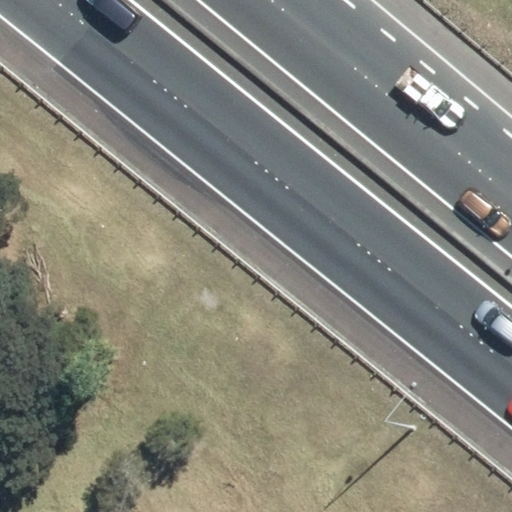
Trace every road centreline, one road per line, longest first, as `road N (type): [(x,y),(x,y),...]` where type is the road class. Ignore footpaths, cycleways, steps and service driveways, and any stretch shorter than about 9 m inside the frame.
road 1 (motorway): [(511,358),(80,0)]
road 2 (motorway): [(299,0),(511,176)]
